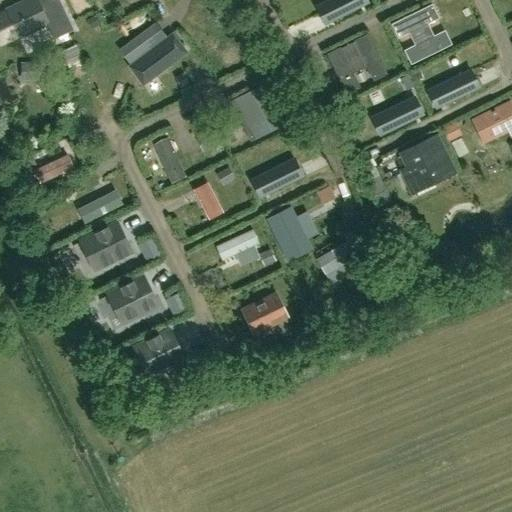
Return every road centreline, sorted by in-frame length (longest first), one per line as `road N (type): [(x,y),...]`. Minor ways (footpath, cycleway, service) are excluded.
road 1 (unknown): [(290,52),(141,127),(122,145),(213,343)]
road 2 (unknown): [(290,52),(401,0)]
